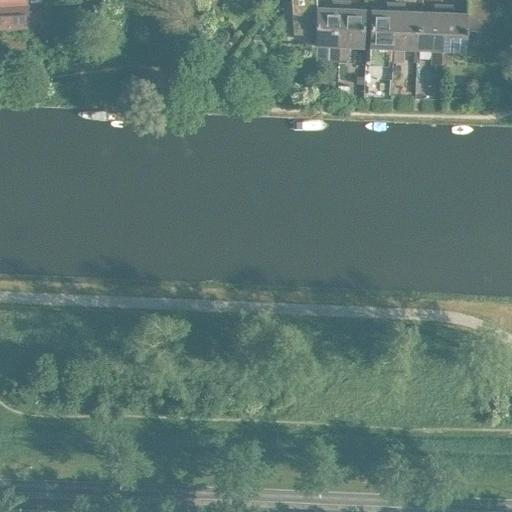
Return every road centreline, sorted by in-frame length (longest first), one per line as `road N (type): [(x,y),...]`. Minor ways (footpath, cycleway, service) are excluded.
road 1 (secondary): [(511,505),(0,483)]
road 2 (secondary): [(0,502),(260,511)]
